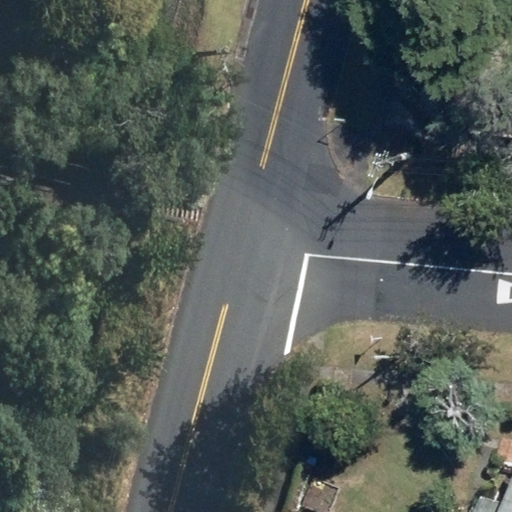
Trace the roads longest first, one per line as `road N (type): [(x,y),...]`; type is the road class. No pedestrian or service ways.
road 1 (residential): [(237,249),(511,276)]
road 2 (tertiary): [(168,511),(237,249)]
road 3 (tertiary): [(237,249),(305,0)]
